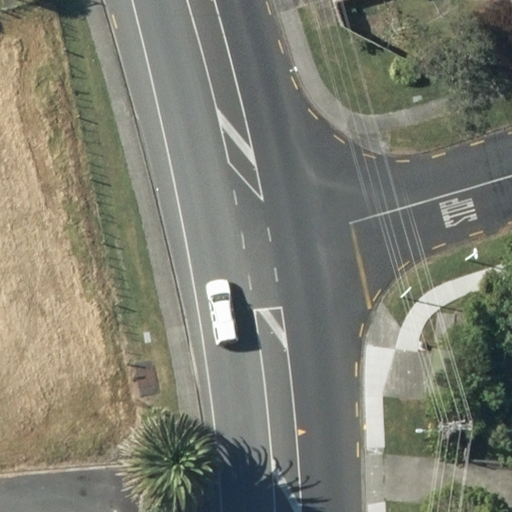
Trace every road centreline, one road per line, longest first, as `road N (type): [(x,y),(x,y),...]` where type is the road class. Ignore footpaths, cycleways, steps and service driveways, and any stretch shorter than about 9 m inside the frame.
road 1 (residential): [(225,260),(511,172)]
road 2 (secondary): [(145,0),(225,260)]
road 3 (secondary): [(225,260),(293,511)]
